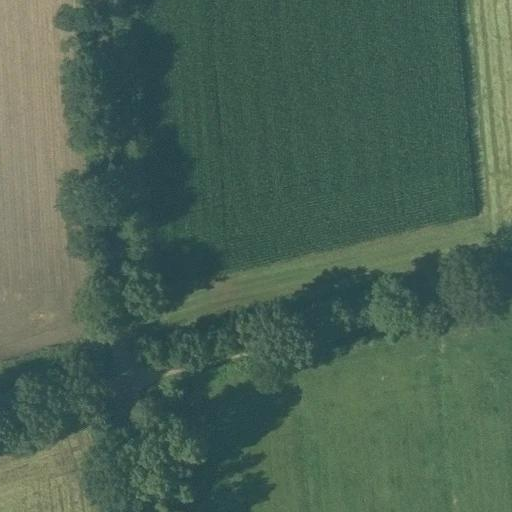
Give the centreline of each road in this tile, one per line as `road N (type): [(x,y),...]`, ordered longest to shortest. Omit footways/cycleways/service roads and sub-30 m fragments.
road 1 (track): [(511,291),(127,383)]
road 2 (unclassified): [(101,0),(127,383)]
road 3 (unclassified): [(0,426),(127,383)]
road 4 (unclassified): [(140,511),(127,383)]
